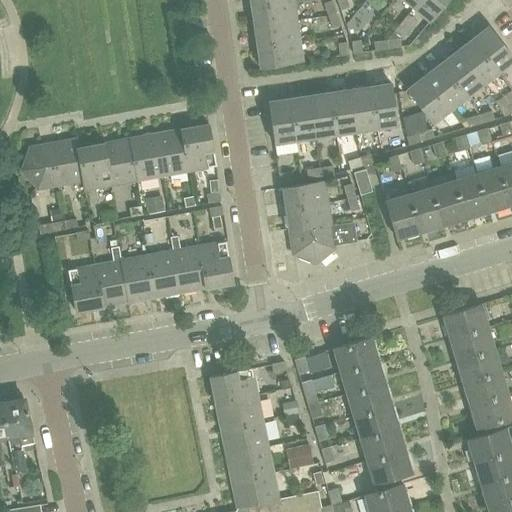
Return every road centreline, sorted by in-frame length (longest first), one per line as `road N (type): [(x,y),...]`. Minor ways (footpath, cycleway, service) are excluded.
road 1 (residential): [(265,321),(216,0)]
road 2 (tertiary): [(265,321),(511,248)]
road 3 (tertiary): [(43,361),(265,321)]
road 4 (residential): [(76,511),(43,361)]
